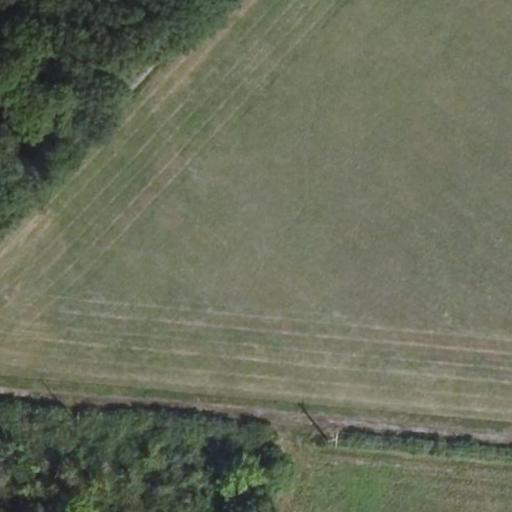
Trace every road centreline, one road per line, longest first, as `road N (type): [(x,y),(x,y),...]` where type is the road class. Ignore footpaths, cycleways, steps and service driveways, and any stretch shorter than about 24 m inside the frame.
road 1 (unclassified): [(0,223),(205,0)]
road 2 (track): [(84,0),(0,89)]
